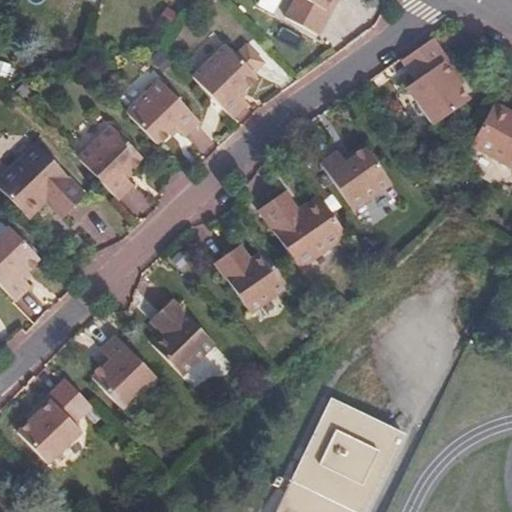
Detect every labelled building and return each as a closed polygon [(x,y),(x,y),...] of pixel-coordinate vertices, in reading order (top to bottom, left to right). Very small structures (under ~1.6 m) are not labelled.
[(297,0),(289,15),(322,33),(340,0),(297,0)] [(460,72),(436,37),(405,59),(419,79),(411,85),(438,123),(473,100),(456,74),(460,72)] [(195,77),(234,118),(251,102),(242,92),(259,75),(230,43),(195,77)] [(0,82),(9,85),(14,67),(0,63),(0,82)] [(128,112),(158,144),(177,125),(188,135),(203,120),(163,79),(128,112)] [(511,114),(495,106),(474,144),(511,164),(511,114)] [(80,159),(120,201),(136,184),(127,174),(146,156),(115,125),(80,159)] [(40,142),(0,178),(0,186),(26,214),(50,192),(69,213),(89,195),(40,142)] [(371,148),(350,161),(341,150),(323,162),(357,210),(395,183),(371,148)] [(302,268),(350,235),(326,200),(300,216),(284,193),(262,208),(302,268)] [(11,225),(0,235),(0,282),(17,300),(32,285),(23,274),(41,257),(11,225)] [(253,312),(290,286),(266,251),(246,264),(236,249),(218,261),(253,312)] [(155,342),(185,375),(218,343),(175,298),(159,313),(171,326),(155,342)] [(125,408),(157,377),(117,335),(104,349),(113,359),(95,376),(125,408)] [(76,423),(93,405),(68,378),(39,406),(42,409),(20,431),(50,463),(84,431),(76,423)] [(277,511),(369,511),(405,439),(329,403),(277,511)] [(283,485),(276,481),(270,492),(278,495),(283,485)]
